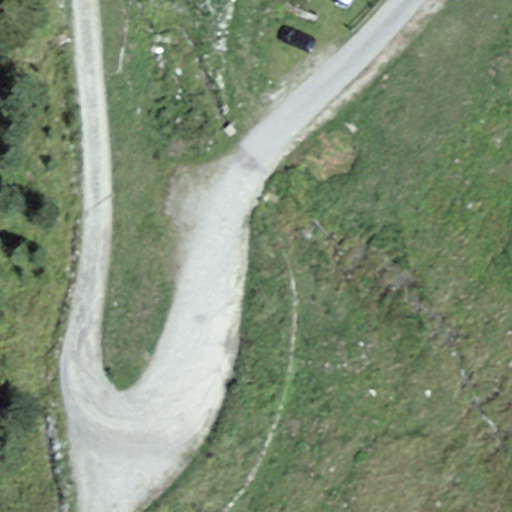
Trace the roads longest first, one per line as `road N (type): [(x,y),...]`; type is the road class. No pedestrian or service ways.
road 1 (track): [(372,0),(199,200),(168,397),(121,439),(61,416)]
road 2 (track): [(61,416),(53,355),(68,223),(65,0)]
